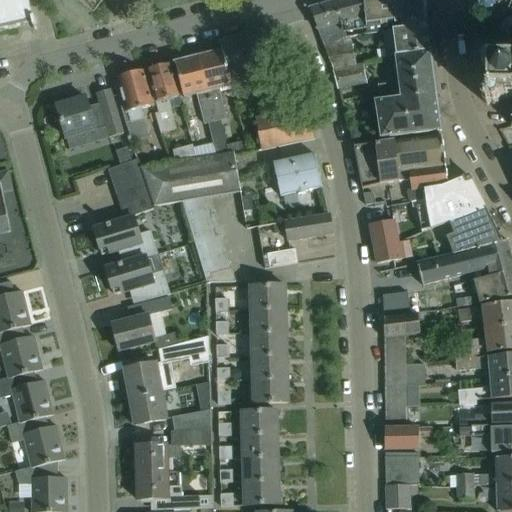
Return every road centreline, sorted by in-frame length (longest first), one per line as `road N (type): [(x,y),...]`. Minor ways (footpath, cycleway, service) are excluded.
road 1 (residential): [(286,6),(349,194),(365,511)]
road 2 (residential): [(95,511),(97,427),(13,101)]
road 3 (unclassified): [(13,101),(19,77),(38,62),(264,0)]
road 4 (tertiary): [(511,206),(460,106),(446,0)]
